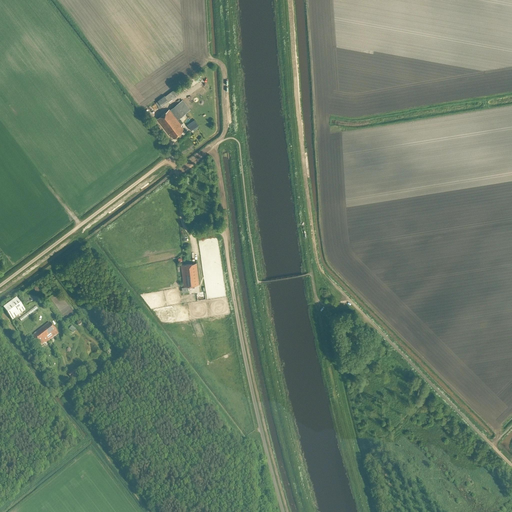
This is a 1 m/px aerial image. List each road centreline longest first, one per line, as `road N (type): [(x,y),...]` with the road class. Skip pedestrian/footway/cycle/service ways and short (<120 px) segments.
road 1 (unclassified): [(281,511),(223,230)]
road 2 (track): [(310,273),(282,0)]
road 3 (unclassified): [(511,465),(321,271)]
road 4 (unclassified): [(0,285),(170,157),(176,173)]
